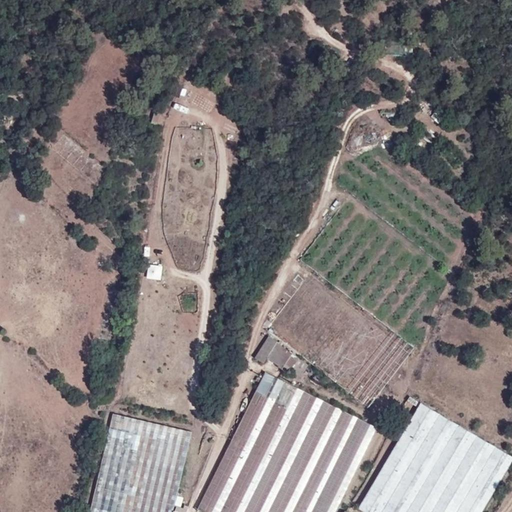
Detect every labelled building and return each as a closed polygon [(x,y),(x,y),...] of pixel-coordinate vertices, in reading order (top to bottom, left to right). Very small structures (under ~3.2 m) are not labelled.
[(195,105),(213,112),(217,102),(199,95),(195,105)] [(396,243),(401,233),(351,193),(339,208),(396,243)] [(267,327),(332,379),(333,377),(388,261),(396,243),(339,208),(301,259),(313,269),(267,327)] [(333,377),(332,379),(368,408),(398,369),(415,348),(401,338),(452,272),(401,233),(396,243),(388,261),(333,377)] [(149,280),(163,282),(165,267),(151,266),(149,280)] [(282,376),(288,368),(292,371),(300,360),(271,339),(257,358),(282,376)] [(265,372),(208,488),(206,497),(236,511),(270,511),(322,400),(265,372)] [(270,511),(335,511),(377,428),(322,400),(270,511)] [(455,429),(457,424),(421,403),(359,508),(365,511),(420,511),(435,477),(455,429)] [(172,511),(173,511),(192,432),(113,414),(89,511),(172,511)] [(481,511),(511,461),(511,456),(457,424),(455,429),(435,477),(420,511),(481,511)] [(206,497),(208,488),(198,509),(201,510),(206,497)] [(205,511),(236,511),(206,497),(201,510),(205,511)]
